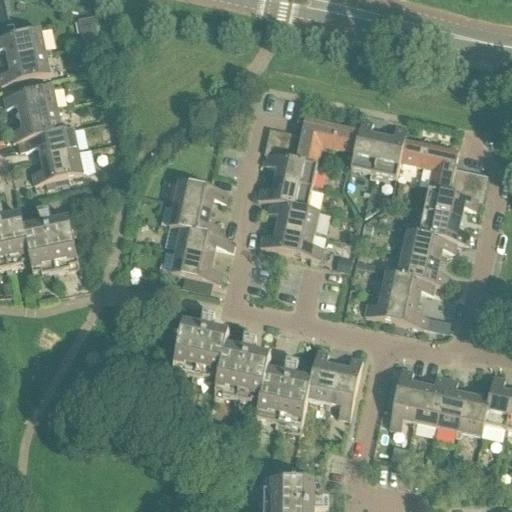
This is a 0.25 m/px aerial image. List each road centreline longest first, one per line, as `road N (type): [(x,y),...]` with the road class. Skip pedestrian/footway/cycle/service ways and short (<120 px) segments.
road 1 (residential): [(387,347),(233,311),(246,237),(244,192),(265,94)]
road 2 (residential): [(467,360),(499,186),(478,142),(464,136)]
road 3 (tertiary): [(288,0),(511,49)]
road 4 (residential): [(354,511),(387,347)]
